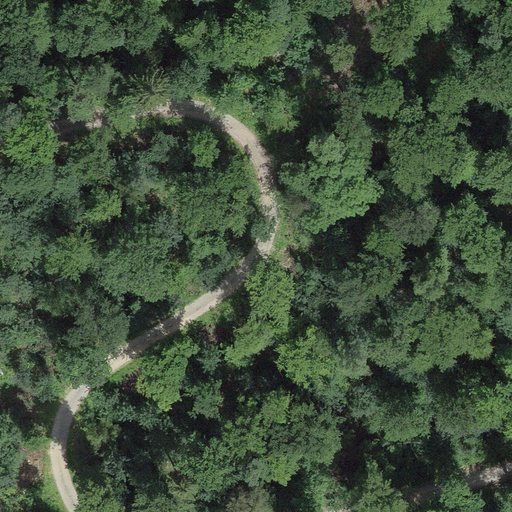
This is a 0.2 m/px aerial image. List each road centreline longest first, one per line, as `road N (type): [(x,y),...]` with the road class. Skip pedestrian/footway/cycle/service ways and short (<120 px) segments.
road 1 (track): [(0,143),(185,106),(240,140),(274,178),(263,229),(225,289),(82,391),(54,464),(81,511)]
road 2 (track): [(511,464),(349,511)]
